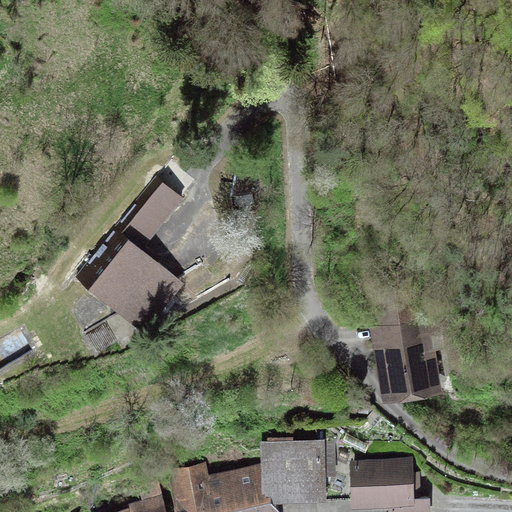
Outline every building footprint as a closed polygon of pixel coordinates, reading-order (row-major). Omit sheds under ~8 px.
[(112,303),(142,327),(180,281),(139,248),(180,197),(157,178),(115,229),(78,275),(91,285),(97,278),(118,295),(112,303)] [(376,285),(392,390),(430,385),(424,350),(429,350),(426,333),(442,330),(450,333),(456,373),(470,372),(462,293),(446,294),(416,295),(414,279),(376,285)] [(273,511),(270,497),(322,495),(322,496),(355,495),(355,501),(364,500),(362,481),(361,461),(329,462),(328,459),(321,459),(320,441),(276,442),(277,463),(198,478),(196,466),(175,471),(183,511),(273,511)] [(409,460),(361,461),(362,481),(364,500),(398,499),(398,511),(428,511),(428,496),(410,497),(409,460)] [(164,511),(156,479),(139,484),(144,500),(107,510),(107,511),(164,511)]
